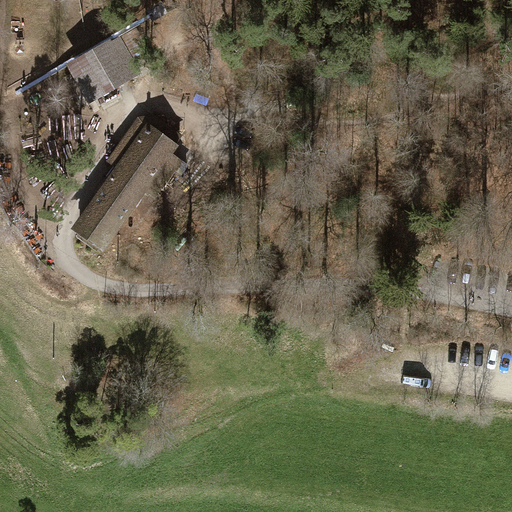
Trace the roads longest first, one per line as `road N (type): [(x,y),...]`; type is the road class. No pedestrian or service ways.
road 1 (unclassified): [(511,308),(362,284),(113,286),(83,275),(53,242)]
road 2 (track): [(53,242),(138,99)]
road 3 (track): [(138,99),(233,0)]
